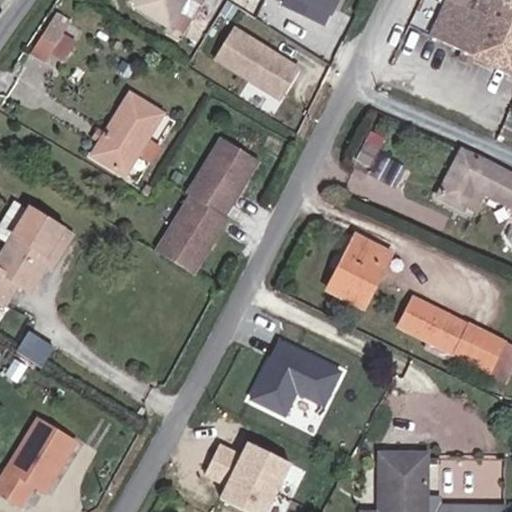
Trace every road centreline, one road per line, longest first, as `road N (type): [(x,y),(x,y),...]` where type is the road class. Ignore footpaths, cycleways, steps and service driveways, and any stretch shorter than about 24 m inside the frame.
road 1 (unclassified): [(395,0),(129,511)]
road 2 (unknown): [(376,36),(429,62),(511,132)]
